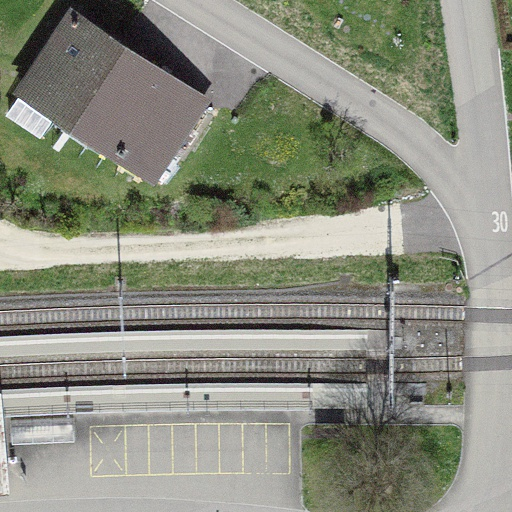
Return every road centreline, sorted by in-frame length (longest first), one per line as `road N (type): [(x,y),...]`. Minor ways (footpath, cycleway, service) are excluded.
road 1 (residential): [(488,244),(420,161),(180,0)]
road 2 (residential): [(474,511),(491,420),(488,244)]
road 3 (residential): [(488,244),(459,0)]
